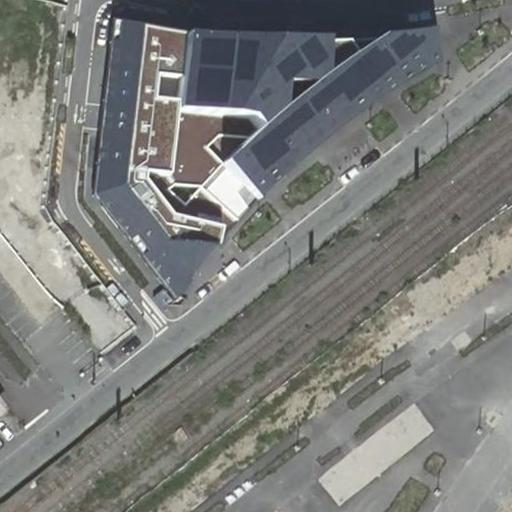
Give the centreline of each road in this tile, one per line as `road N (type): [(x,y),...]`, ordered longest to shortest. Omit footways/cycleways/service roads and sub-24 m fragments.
road 1 (residential): [(174,341),(511,71)]
road 2 (residential): [(90,0),(64,186),(71,210),(174,341)]
road 3 (residential): [(437,0),(316,17),(168,0)]
road 4 (residential): [(60,432),(174,341)]
